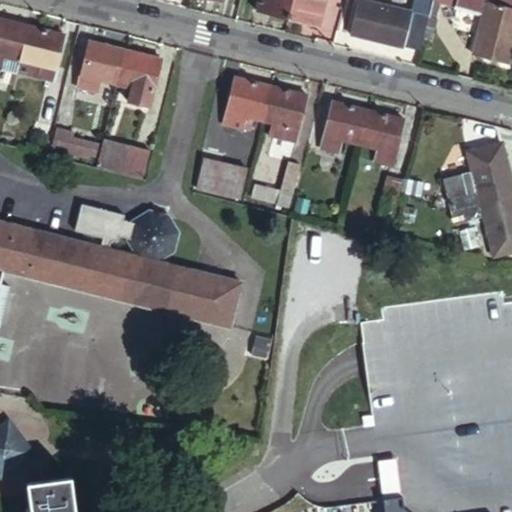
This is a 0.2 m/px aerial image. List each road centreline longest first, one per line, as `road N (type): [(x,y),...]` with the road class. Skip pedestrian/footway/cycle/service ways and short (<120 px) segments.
road 1 (residential): [(511,105),(68,0)]
road 2 (unknown): [(204,32),(167,202)]
road 3 (residential): [(220,511),(331,438)]
